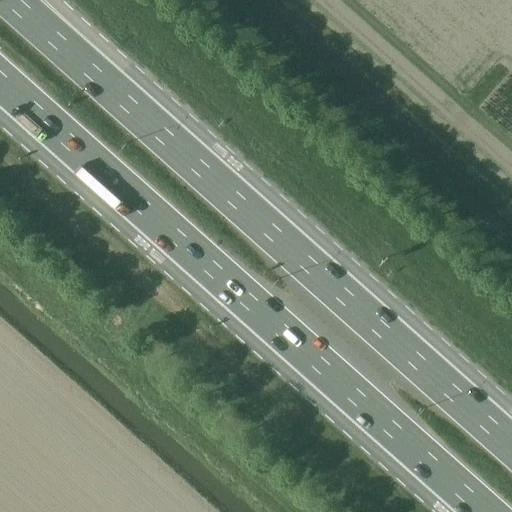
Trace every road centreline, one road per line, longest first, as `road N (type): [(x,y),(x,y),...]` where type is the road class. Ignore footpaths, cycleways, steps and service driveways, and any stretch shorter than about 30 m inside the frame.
road 1 (primary): [(511,447),(12,0)]
road 2 (primary): [(0,78),(482,511)]
